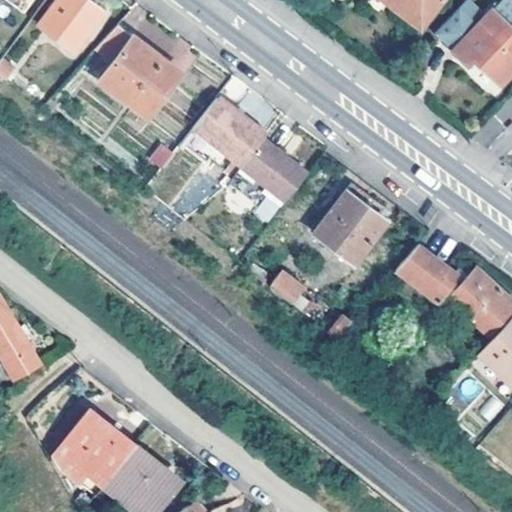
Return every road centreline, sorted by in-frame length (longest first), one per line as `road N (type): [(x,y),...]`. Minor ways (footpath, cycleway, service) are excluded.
road 1 (secondary): [(511,232),(203,0)]
road 2 (residential): [(0,274),(300,511)]
